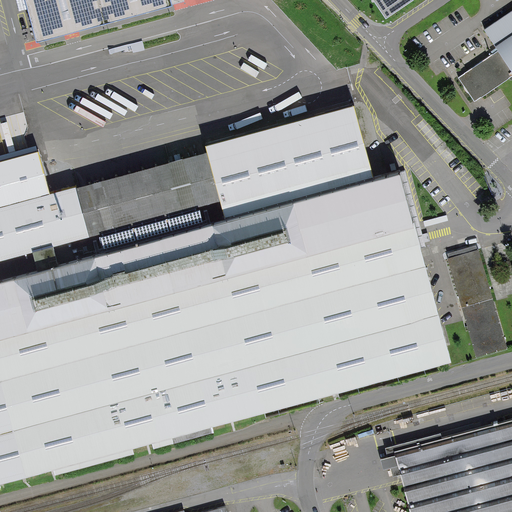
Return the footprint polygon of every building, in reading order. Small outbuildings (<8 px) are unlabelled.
[(25,0),(35,35),(165,0),(25,0)] [(371,0),(387,22),(419,0),(371,0)] [(317,48),(333,35),(311,9),(295,22),(317,48)] [(511,74),(511,9),(487,26),(501,48),(460,75),(476,99),(511,74)] [(144,39),(40,68),(57,127),(161,98),(144,39)] [(0,483),(454,359),(420,238),(400,162),(373,170),(353,97),(347,98),(204,138),(206,145),(45,189),(0,201),(0,483)] [(446,252),(476,356),(508,347),(478,243),(446,252)] [(511,511),(511,420),(396,451),(411,511),(511,511)]
